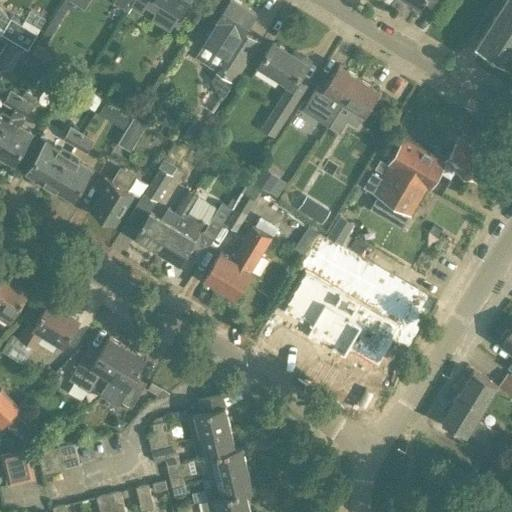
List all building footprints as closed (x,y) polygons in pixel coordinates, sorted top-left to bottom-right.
[(69,0),(84,9),(90,0),(69,0)] [(133,0),(131,5),(141,12),(148,0),(162,0),(181,12),(188,0),(133,0)] [(237,0),(228,0),(217,18),(235,28),(221,50),(227,55),(218,70),(235,80),(259,41),(244,31),(256,12),(237,0)] [(509,62),(511,57),(511,0),(502,0),(476,42),(509,62)] [(28,49),(41,28),(26,19),(22,24),(11,17),(8,16),(0,6),(0,34),(1,35),(2,33),(28,49)] [(38,41),(45,46),(62,17),(55,12),(38,41)] [(281,84),(261,116),(266,119),(261,127),(265,130),(262,135),(274,143),(309,87),(307,85),(308,84),(301,80),(313,61),(296,50),(293,54),(273,41),(256,68),(281,84)] [(0,62),(0,66),(10,72),(23,50),(11,43),(0,62)] [(77,72),(73,78),(80,82),(85,74),(89,67),(74,58),(70,65),(76,68),(77,72)] [(327,107),(333,97),(342,102),(359,76),(339,63),(322,90),(324,91),(318,101),(327,107)] [(363,116),(380,89),(359,76),(342,102),(352,109),(346,119),(355,124),(361,114),(363,116)] [(3,100),(14,107),(23,94),(11,87),(3,100)] [(31,132),(20,125),(26,115),(35,101),(34,101),(37,95),(26,88),(23,94),(14,107),(8,118),(0,130),(0,154),(13,162),(31,132)] [(99,111),(125,125),(132,112),(106,98),(99,111)] [(0,130),(8,118),(0,112),(0,130)] [(207,121),(195,114),(180,137),(191,145),(207,121)] [(146,123),(133,115),(118,142),(130,150),(146,123)] [(82,131),(71,124),(63,136),(75,144),(82,131)] [(441,125),(427,148),(435,152),(438,154),(446,159),(444,162),(483,184),(487,176),(492,179),(499,167),(494,164),(498,158),(476,145),(479,140),(463,131),(460,136),(441,125)] [(82,131),(75,144),(86,151),(94,138),(82,131)] [(387,162),(380,158),(375,168),(382,173),(380,176),(372,171),(364,187),(409,213),(426,185),(430,187),(444,162),(446,159),(438,154),(435,152),(427,148),(403,134),(402,135),(397,133),(386,151),(391,153),(387,162)] [(221,144),(205,134),(196,149),(212,159),(221,144)] [(46,140),(27,171),(49,184),(68,154),(46,140)] [(73,199),(92,168),(68,154),(49,184),(73,199)] [(178,165),(164,157),(144,192),(157,200),(178,165)] [(119,169),(112,182),(105,178),(98,190),(102,192),(90,211),(102,218),(103,222),(108,225),(112,223),(114,225),(133,194),(126,190),(134,178),(119,169)] [(276,177),(262,169),(254,183),(267,191),(276,177)] [(232,206),(228,213),(223,223),(237,231),(261,189),(246,181),(232,206)] [(135,235),(158,249),(192,191),(187,188),(175,210),(167,206),(161,217),(150,210),(135,235)] [(199,195),(192,191),(158,249),(181,263),(200,231),(199,229),(205,219),(197,215),(201,209),(193,205),(199,195)] [(232,206),(222,200),(205,229),(215,235),(232,206)] [(328,210),(320,205),(312,217),(320,222),(328,210)] [(328,236),(343,245),(355,224),(340,216),(328,236)] [(220,250),(204,276),(236,295),(252,269),(251,269),(271,236),(252,225),(232,258),(220,250)] [(307,228),(294,249),(303,254),(307,248),(316,233),(307,228)] [(322,234),(318,240),(328,246),(332,240),(322,234)] [(318,240),(314,247),(324,253),(328,246),(318,240)] [(332,240),(328,246),(338,252),(342,246),(332,240)] [(324,253),(334,259),(338,252),(328,246),(324,253)] [(314,247),(310,254),(321,260),(324,253),(314,247)] [(324,253),(321,260),(330,266),(334,259),(324,253)] [(306,260),(317,266),(321,260),(310,254),(306,260)] [(327,272),(330,266),(321,260),(317,266),(327,272)] [(0,317),(10,324),(31,289),(23,284),(3,272),(0,277),(0,317)] [(305,272),(283,310),(311,326),(306,334),(344,356),(349,348),(377,365),(399,327),(363,306),(363,305),(342,293),(305,272)] [(63,344),(79,317),(63,308),(49,299),(33,324),(29,321),(19,337),(33,345),(42,331),(63,344)] [(511,326),(501,342),(511,349),(511,326)] [(89,391),(100,373),(109,378),(127,347),(108,336),(98,353),(88,347),(69,379),(89,391)] [(127,347),(109,378),(100,393),(118,404),(121,400),(132,407),(147,382),(136,375),(146,358),(127,347)] [(170,396),(181,373),(160,363),(149,385),(170,396)] [(473,369),(458,394),(481,408),(496,383),(473,369)] [(511,374),(507,372),(499,385),(511,393),(511,374)] [(0,421),(18,403),(1,387),(0,388),(0,421)] [(192,436),(230,427),(222,391),(214,393),(197,398),(200,411),(187,414),(192,436)] [(476,417),(481,408),(458,394),(443,419),(462,431),(459,436),(484,451),(496,430),(476,417)] [(8,425),(14,430),(23,420),(17,414),(8,425)] [(147,433),(151,446),(174,440),(171,427),(167,428),(165,420),(152,423),(154,431),(147,433)] [(230,427),(192,436),(197,457),(242,446),(242,445),(235,446),(230,427)] [(167,467),(180,462),(174,440),(151,446),(154,461),(165,458),(167,467)] [(74,441),(62,444),(68,469),(80,466),(74,441)] [(55,472),(68,469),(62,444),(50,447),(55,472)] [(2,454),(9,481),(38,473),(31,446),(2,454)] [(210,477),(247,468),(242,446),(197,457),(198,458),(205,457),(210,477)] [(43,474),(55,472),(50,447),(37,450),(43,474)] [(180,462),(167,467),(172,486),(184,483),(183,475),(191,473),(188,460),(180,462)] [(511,472),(490,463),(484,476),(511,488),(511,472)] [(207,497),(208,500),(246,491),(253,489),(247,468),(210,477),(214,495),(207,497)] [(152,482),(155,491),(167,488),(165,479),(152,482)] [(148,483),(135,486),(141,510),(154,507),(148,483)] [(187,492),(184,483),(172,486),(174,495),(187,492)] [(109,492),(113,511),(125,511),(120,490),(109,492)] [(246,491),(208,500),(210,511),(250,511),(251,511),(246,491)] [(99,511),(113,511),(109,492),(96,496),(99,511)] [(67,511),(65,503),(53,506),(53,511),(67,511)]
